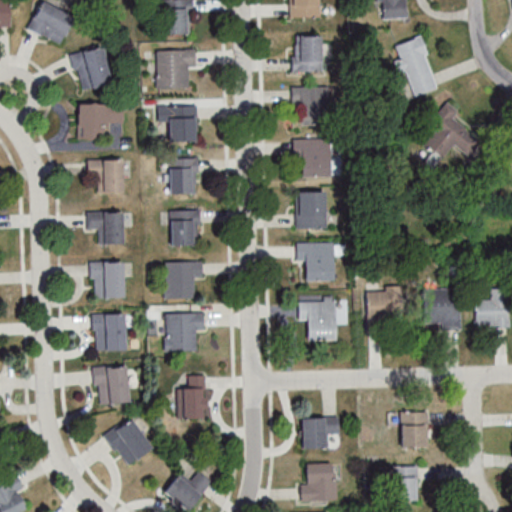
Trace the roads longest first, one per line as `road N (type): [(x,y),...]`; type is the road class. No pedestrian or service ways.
road 1 (residential): [(104,511),(61,458),(47,409),(38,186),(26,144),(0,114)]
road 2 (residential): [(253,383),(240,0)]
road 3 (residential): [(511,374),(253,383)]
road 4 (residential): [(475,511),(475,376)]
road 5 (residential): [(242,511),(252,477),(253,383)]
